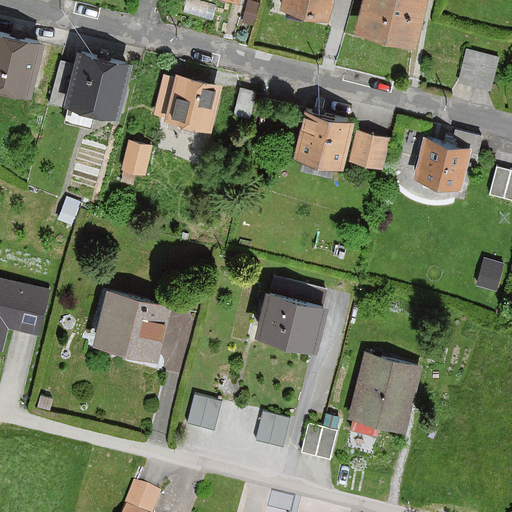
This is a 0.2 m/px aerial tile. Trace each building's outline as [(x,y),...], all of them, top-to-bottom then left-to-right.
[(330,0),(280,0),(279,4),(327,17),(330,0)] [(427,0),(361,0),(354,29),(417,43),(427,0)] [(43,36),(0,26),(0,82),(31,90),(43,36)] [(131,58),(79,45),(74,62),(60,58),(49,101),(67,105),(64,116),(91,122),(95,107),(118,112),(131,58)] [(491,87),(499,55),(466,47),(458,80),(491,87)] [(222,80),(176,70),(165,117),(212,128),(222,80)] [(250,117),(256,88),(238,84),(232,114),(250,117)] [(351,115),(305,104),(294,151),(341,161),(351,115)] [(455,124),(452,139),(470,144),(469,148),(478,150),(482,131),(455,124)] [(382,165),(389,134),(356,127),(350,159),(382,165)] [(469,148),(470,144),(452,139),(424,133),(414,174),(460,185),(469,148)] [(145,170),(151,141),(127,136),(121,165),(145,170)] [(511,196),(511,168),(495,164),(489,191),(511,196)] [(58,214),(70,219),(79,198),(67,193),(58,214)] [(497,287),(502,261),(482,257),(477,283),(497,287)] [(48,287),(0,275),(0,346),(1,347),(4,333),(6,322),(39,329),(48,287)] [(282,288),(266,284),(257,330),(317,342),(326,297),(323,297),(325,285),(285,277),(282,288)] [(170,300),(108,285),(94,340),(157,355),(170,300)] [(420,362),(364,349),(349,415),(405,428),(420,362)] [(215,426),(222,398),(195,391),(188,420),(215,426)] [(285,444),(291,416),(264,410),(257,437),(285,444)] [(331,456),(337,427),(308,421),(301,449),(331,456)] [(151,511),(160,491),(135,482),(123,511),(151,511)]
